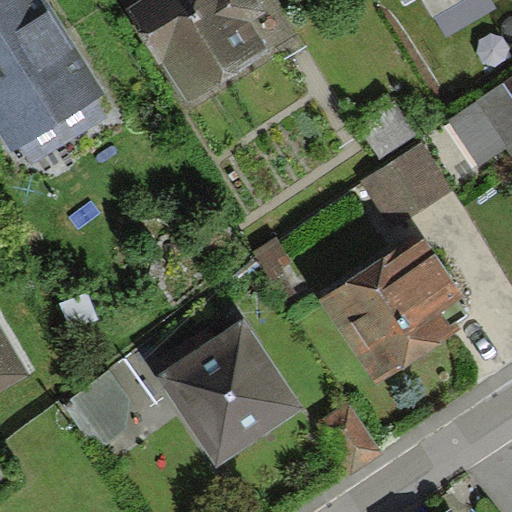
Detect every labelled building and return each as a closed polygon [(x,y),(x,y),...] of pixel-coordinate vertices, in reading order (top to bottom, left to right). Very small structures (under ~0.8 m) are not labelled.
[(0,128),(11,149),(90,105),(30,0),(23,0),(0,13),(0,128)] [(120,0),(178,101),(263,54),(232,0),(120,0)] [(511,109),(506,99),(456,127),(478,166),(511,146),(511,109)] [(422,158),(371,187),(393,226),(444,197),(422,158)] [(288,274),(276,253),(260,262),(272,283),(288,274)] [(432,256),(340,308),(387,391),(479,339),(432,256)] [(108,310),(127,299),(112,272),(93,283),(108,310)] [(164,396),(218,467),(298,407),(245,336),(164,396)] [(0,383),(15,375),(0,348),(0,383)] [(124,407),(106,383),(76,405),(110,451),(123,440),(124,407)] [(350,473),(369,463),(345,420),(326,430),(350,473)]
